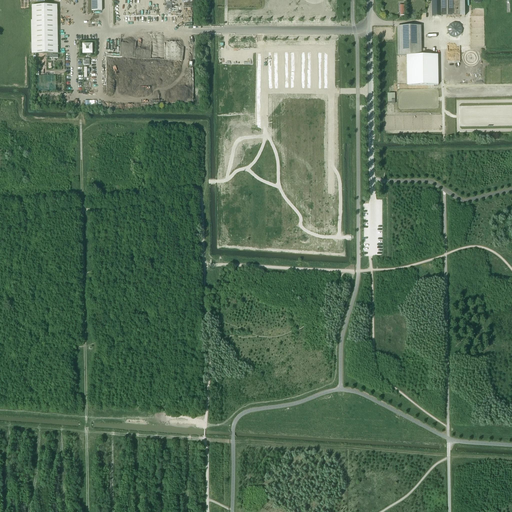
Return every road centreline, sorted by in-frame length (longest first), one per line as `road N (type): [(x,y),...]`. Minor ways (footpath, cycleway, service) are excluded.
road 1 (track): [(87,511),(80,119)]
road 2 (track): [(449,511),(443,189)]
road 3 (unclassified): [(369,0),(371,181)]
road 4 (track): [(384,181),(430,181),(463,201),(511,190)]
